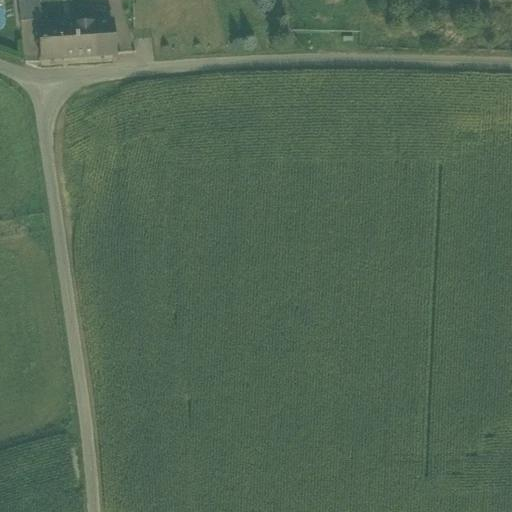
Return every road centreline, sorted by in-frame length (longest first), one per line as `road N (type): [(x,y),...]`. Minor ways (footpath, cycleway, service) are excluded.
road 1 (unclassified): [(38,80),(287,59),(511,62)]
road 2 (residential): [(88,511),(84,418),(38,80)]
